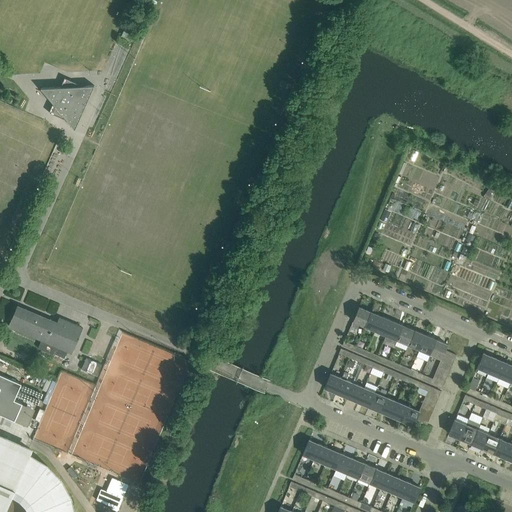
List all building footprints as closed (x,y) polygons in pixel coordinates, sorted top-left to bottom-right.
[(60,87),(41,88),(53,103),(49,112),(68,120),(75,129),(94,85),(83,85),(64,77),(60,87)] [(57,322),(53,320),(18,305),(9,326),(41,340),(38,348),(53,354),(57,346),(71,352),(78,337),(78,338),(82,327),(59,317),(57,322)] [(364,325),(370,311),(358,306),(352,320),(364,325)] [(375,330),(381,315),(370,311),(364,325),(375,330)] [(386,335),(392,320),(381,315),(375,330),(386,335)] [(397,339),(403,325),(392,320),(386,335),(383,342),(394,347),(397,339)] [(408,344),(414,329),(403,325),(397,339),(408,344)] [(419,348),(425,334),(414,329),(408,344),(419,348)] [(430,353),(436,339),(425,334),(419,348),(430,353)] [(441,358),(443,355),(445,349),(447,344),(436,339),(430,353),(441,358)] [(355,345),(344,341),(342,345),(353,350),(355,345)] [(364,355),(366,350),(355,345),(353,350),(364,355)] [(352,353),(341,348),(339,353),(350,358),(352,353)] [(457,354),(445,349),(443,355),(454,360),(457,354)] [(377,355),(366,350),(364,355),(375,359),(377,355)] [(488,371),(494,357),(483,352),(477,367),(488,371)] [(363,358),(352,353),(350,358),(361,362),(363,358)] [(386,364),(388,359),(377,355),(375,359),(386,364)] [(443,355),(441,358),(440,361),(452,365),(454,360),(443,355)] [(500,376),(506,362),(494,357),(488,371),(500,376)] [(82,369),(97,375),(102,364),(86,358),(82,369)] [(372,367),(374,362),(363,358),(361,362),(372,367)] [(399,364),(388,359),(386,364),(398,369),(399,364)] [(452,365),(440,361),(438,366),(450,371),(452,365)] [(384,372),(385,367),(374,362),(372,367),(384,372)] [(511,381),(511,377),(511,364),(506,362),(500,376),(511,381)] [(411,369),(399,364),(398,369),(409,373),(411,369)] [(450,371),(438,366),(435,372),(447,377),(450,371)] [(395,376),(397,372),(385,367),(384,372),(395,376)] [(422,374),(411,369),(409,373),(420,378),(422,374)] [(347,397),(353,383),(346,380),(349,373),(344,371),(342,378),(336,392),(347,397)] [(406,381),(408,377),(397,372),(395,376),(406,381)] [(447,377),(435,372),(433,377),(445,382),(447,377)] [(0,373),(0,413),(15,420),(22,403),(14,399),(21,383),(0,373)] [(336,392),(342,378),(331,373),(325,387),(336,392)] [(433,378),(422,374),(420,378),(431,383),(433,378)] [(417,386),(419,381),(408,377),(406,381),(417,386)] [(433,377),(433,378),(431,383),(442,388),(445,382),(433,377)] [(430,386),(419,381),(417,386),(428,390),(430,386)] [(358,401),(364,387),(353,383),(347,397),(358,401)] [(430,386),(428,390),(427,392),(439,396),(441,391),(430,386)] [(369,406),(375,392),(364,387),(358,401),(369,406)] [(469,387),(467,391),(477,396),(479,392),(469,387)] [(381,411),(386,397),(375,392),(369,406),(381,411)] [(436,402),(439,396),(427,392),(425,397),(436,402)] [(491,396),(479,392),(477,396),(489,401),(491,396)] [(477,399),(465,394),(463,399),(475,404),(477,399)] [(500,405),(502,401),(491,396),(489,401),(500,405)] [(392,415),(397,401),(386,397),(381,411),(392,415)] [(436,402),(425,397),(423,403),(434,408),(436,402)] [(488,404),(477,399),(475,404),(486,408),(488,404)] [(402,420),(408,406),(397,401),(392,415),(402,420)] [(511,407),(511,405),(502,401),(500,405),(511,410),(511,407)] [(434,408),(423,403),(420,408),(432,413),(434,408)] [(497,413),(499,409),(488,404),(486,408),(497,413)] [(413,425),(416,419),(418,414),(419,411),(408,406),(402,420),(413,425)] [(420,408),(419,411),(418,414),(429,419),(432,413),(420,408)] [(510,413),(499,409),(497,413),(508,418),(510,413)] [(429,419),(418,414),(416,419),(427,424),(429,419)] [(461,438),(467,424),(455,419),(449,433),(461,438)] [(467,424),(461,438),(472,443),(478,429),(480,424),(469,419),(467,424)] [(489,433),(478,429),(472,443),(483,448),(489,433)] [(494,452),(500,438),(489,433),(483,448),(494,452)] [(32,450),(0,436),(0,511),(72,511),(69,497),(59,480),(46,466),(30,456),(32,450)] [(504,457),(511,443),(500,438),(494,452),(504,457)] [(315,459),(321,444),(310,439),(303,453),(315,459)] [(325,463),(332,449),(321,444),(315,459),(325,463)] [(336,468),(342,453),(332,449),(325,463),(336,468)] [(347,472),(353,458),(342,453),(336,468),(347,472)] [(358,477),(364,462),(353,458),(347,472),(358,477)] [(370,482),(376,467),(364,462),(358,477),(370,482)] [(381,487),(387,472),(376,467),(370,482),(381,487)] [(392,492),(398,477),(387,472),(381,487),(392,492)] [(306,479),(294,474),(292,478),(304,483),(306,479)] [(101,488),(96,499),(112,506),(111,509),(117,511),(129,484),(114,478),(112,477),(106,490),(101,488)] [(403,496),(409,481),(398,477),(392,492),(403,496)] [(317,484),(306,479),(304,483),(315,488),(317,484)] [(291,481),(289,486),(300,490),(302,486),(291,481)] [(403,496),(400,501),(412,506),(414,501),(415,500),(416,497),(420,486),(409,481),(403,496)] [(326,493),(328,488),(317,484),(315,488),(326,493)] [(312,495),(313,491),(302,486),(300,490),(312,495)] [(337,497),(339,493),(328,488),(326,493),(337,497)] [(325,495),(313,491),(312,495),(323,500),(325,495)] [(350,498),(339,493),(337,497),(348,502),(350,498)] [(336,500),(325,495),(323,500),(334,505),(336,500)] [(359,507),(361,502),(350,498),(348,502),(359,507)] [(347,505),(336,500),(334,505),(345,509),(347,505)] [(371,511),(372,507),(361,502),(359,507),(371,511)]
